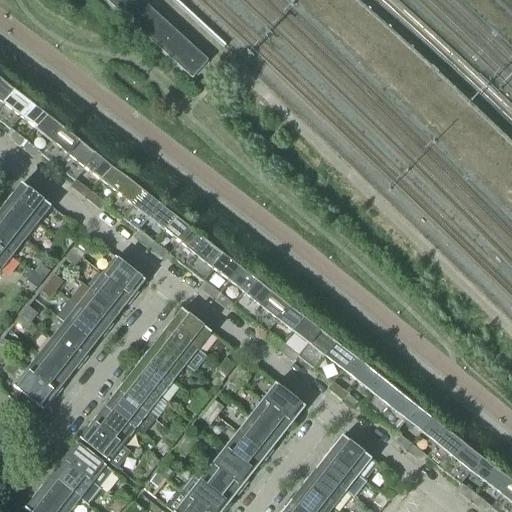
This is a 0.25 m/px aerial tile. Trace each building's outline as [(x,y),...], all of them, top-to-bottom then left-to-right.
[(178,67),(191,79),(192,80),(193,79),(194,79),(201,71),(204,67),(207,64),(207,63),(207,62),(207,61),(206,60),(139,0),(103,0),(133,27),(166,56),(178,67)] [(511,143),(499,131),(451,85),(398,36),(357,0),(351,0),(395,39),(448,88),(497,134),(511,148),(511,106),(469,66),(415,16),(396,0),(390,0),(412,19),(466,69),(511,112),(511,143)] [(0,110),(15,92),(0,80),(0,110)] [(21,119),(36,131),(47,117),(15,92),(0,110),(0,124),(10,132),(21,119)] [(40,156),(58,169),(79,143),(47,117),(36,131),(51,143),(40,156)] [(9,140),(21,150),(26,142),(15,133),(9,140)] [(26,142),(21,150),(33,159),(38,152),(26,142)] [(85,169),(100,181),(111,168),(79,143),(58,169),(74,183),(85,169)] [(105,206),(122,220),(143,193),(111,168),(100,181),(115,193),(105,206)] [(73,191),(85,200),(91,193),(79,184),(73,191)] [(22,185),(8,202),(38,226),(51,209),(22,185)] [(91,193),(85,200),(97,210),(102,202),(91,193)] [(149,220),(164,232),(175,218),(143,193),(122,220),(139,233),(149,220)] [(8,202),(0,212),(0,221),(25,242),(38,226),(8,202)] [(169,257),(186,270),(207,244),(175,218),(164,232),(180,244),(169,257)] [(0,221),(0,247),(13,258),(25,242),(0,221)] [(66,233),(59,242),(68,249),(75,241),(66,233)] [(137,242),(149,251),(155,244),(143,234),(137,242)] [(68,249),(59,242),(52,251),(61,258),(68,249)] [(79,244),(72,252),(81,260),(88,251),(79,244)] [(155,244),(149,251),(161,261),(167,253),(155,244)] [(214,271),(228,282),(239,269),(207,244),(186,270),(203,284),(214,271)] [(0,274),(13,258),(0,247),(0,274)] [(81,260),(72,252),(65,261),(75,268),(81,260)] [(115,259),(102,276),(132,300),(145,283),(115,259)] [(40,265),(34,274),(43,282),(50,273),(40,265)] [(233,308),(250,321),(271,294),(239,269),(228,282),(244,294),(233,308)] [(43,282),(34,274),(27,283),(36,290),(43,282)] [(54,276),(47,285),(56,292),(63,283),(54,276)] [(102,276),(90,292),(119,316),(132,300),(102,276)] [(56,292),(47,285),(40,293),(49,301),(56,292)] [(202,292),(213,302),(219,294),(207,285),(202,292)] [(82,286),(69,302),(107,332),(119,316),(90,292),(82,286)] [(219,294),(213,302),(225,311),(231,304),(219,294)] [(278,321),(293,333),(303,319),(271,294),(250,321),(267,334),(278,321)] [(107,332),(69,302),(57,318),(64,324),(94,348),(107,332)] [(28,308),(22,317),(31,324),(38,315),(28,308)] [(182,312),(168,328),(198,352),(211,335),(182,312)] [(31,324),(22,317),(15,325),(24,333),(31,324)] [(298,358),(314,371),(335,345),(303,319),(293,333),(308,345),(298,358)] [(64,324),(52,340),(81,364),(94,348),(64,324)] [(156,344),(186,368),(194,374),(206,358),(198,352),(168,328),(156,344)] [(266,343),(278,352),(284,345),(272,335),(266,343)] [(3,340),(0,343),(0,351),(6,356),(13,347),(3,340)] [(52,340),(39,356),(69,380),(81,364),(52,340)] [(156,344),(143,360),(173,384),(186,368),(156,344)] [(284,345),(278,352),(290,362),(296,354),(284,345)] [(342,372),(357,383),(367,370),(335,345),(314,371),(332,385),(342,372)] [(39,356),(26,372),(56,396),(69,380),(39,356)] [(143,360),(131,377),(160,400),(173,384),(143,360)] [(226,360),(219,368),(228,376),(235,367),(226,360)] [(228,376),(219,368),(212,377),(222,384),(228,376)] [(239,370),(232,379),(242,386),(248,377),(239,370)] [(362,409),(378,422),(399,395),(367,370),(357,383),(372,396),(362,409)] [(56,396),(26,372),(13,389),(21,395),(14,403),(29,415),(35,407),(43,413),(56,396)] [(131,377),(118,393),(148,416),(160,400),(131,377)] [(242,386),(232,379),(225,387),(235,395),(242,386)] [(276,386),(262,402),(292,426),(305,409),(276,386)] [(330,394),(342,403),(347,396),(336,386),(330,394)] [(201,392),(194,400),(203,408),(210,399),(201,392)] [(118,393),(105,409),(135,432),(141,437),(154,421),(148,416),(118,393)] [(406,422),(421,434),(431,420),(399,395),(378,422),(396,436),(406,422)] [(347,396),(342,403),(354,412),(359,405),(347,396)] [(203,408),(194,400),(187,409),(196,416),(203,408)] [(214,402),(207,411),(216,418),(223,409),(214,402)] [(262,402),(250,418),(279,442),(292,426),(262,402)] [(105,409),(93,425),(123,448),(135,432),(105,409)] [(216,418),(207,411),(200,419),(210,427),(216,418)] [(250,418),(237,434),(267,458),(279,442),(250,418)] [(426,460),(442,472),(463,446),(431,420),(421,434),(437,446),(426,460)] [(175,424),(168,432),(178,440),(185,431),(175,424)] [(93,425),(87,431),(80,441),(117,471),(130,454),(123,448),(93,425)] [(178,440),(168,432),(162,441),(171,448),(178,440)] [(189,434),(182,443),(191,450),(198,442),(189,434)] [(237,434),(225,450),(254,474),(267,458),(237,434)] [(394,444),(406,453),(412,446),(400,437),(394,444)] [(329,455),(358,478),(365,483),(378,466),(342,438),(329,455)] [(191,450),(182,443),(175,451),(184,459),(191,450)] [(77,445),(63,462),(99,490),(112,473),(77,445)] [(412,446),(406,453),(418,463),(424,456),(412,446)] [(471,473),(485,484),(495,471),(463,446),(442,472),(460,486),(471,473)] [(225,450),(212,466),(242,490),(254,474),(225,450)] [(329,455),(316,471),(346,494),(358,478),(329,455)] [(150,456),(143,464),(153,472),(159,463),(150,456)] [(63,462),(51,478),(80,501),(86,506),(99,490),(63,462)] [(153,472),(143,464),(136,473),(146,480),(153,472)] [(163,466),(156,475),(166,482),(173,473),(163,466)] [(212,466),(199,482),(229,506),(242,490),(212,466)] [(316,471),(304,487),(333,510),(346,494),(316,471)] [(511,511),(511,483),(495,471),(485,484),(501,497),(490,510),(492,511),(511,511)] [(166,482),(156,475),(150,483),(159,491),(166,482)] [(179,492),(203,511),(224,511),(229,506),(199,482),(193,477),(181,493),(179,492)] [(51,478),(38,494),(60,511),(72,511),(80,501),(51,478)] [(386,486),(379,495),(389,502),(396,493),(386,486)] [(304,487),(291,503),(302,511),(331,511),(333,510),(304,487)] [(459,495),(470,504),(476,497),(464,487),(459,495)] [(203,511),(187,498),(179,492),(166,509),(169,511),(203,511)] [(121,493),(114,502),(123,509),(130,500),(121,493)] [(60,511),(38,494),(25,511),(26,511),(60,511)] [(389,502),(379,495),(373,503),(382,511),(389,502)] [(476,497),(470,504),(480,511),(483,511),(488,506),(476,497)] [(120,511),(123,509),(114,502),(107,510),(109,511),(120,511)] [(134,503),(127,511),(142,511),(143,511),(134,503)] [(302,511),(291,503),(283,511),(302,511)]
